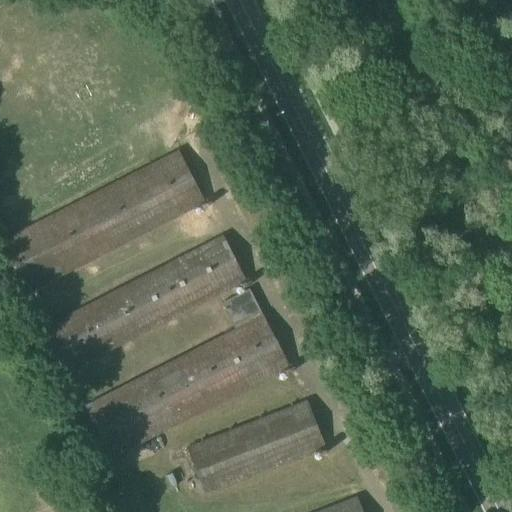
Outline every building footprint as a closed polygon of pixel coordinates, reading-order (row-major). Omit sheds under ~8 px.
[(27,292),(187,210),(205,201),(179,150),(1,241),(27,292)] [(68,370),(227,289),(245,279),(223,236),(46,327),(68,370)] [(111,457),(271,374),(289,365),(249,288),(222,302),(235,328),(85,405),(111,457)] [(205,493),(307,453),(325,445),(308,401),(187,449),(205,493)] [(119,511),(140,511),(131,491),(114,498),(119,511)] [(363,511),(358,497),(319,511),(363,511)]
